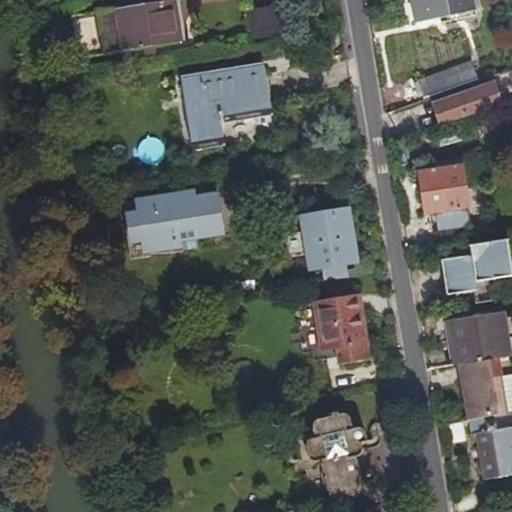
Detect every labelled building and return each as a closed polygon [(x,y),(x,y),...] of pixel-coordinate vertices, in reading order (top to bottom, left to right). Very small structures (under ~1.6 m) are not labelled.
[(472,0),(412,0),(417,23),(475,11),(472,0)] [(174,1),(73,17),(80,61),(180,44),(174,1)] [(291,34),(286,6),(248,12),(254,40),(291,34)] [(220,78),(218,70),(184,75),(197,147),(223,142),(218,115),(227,114),(228,119),(270,112),(262,70),(220,78)] [(417,84),(422,100),(434,96),(460,87),(455,71),(417,84)] [(511,103),(503,83),(491,88),(497,105),(498,108),(511,103)] [(497,105),(491,88),(438,106),(444,123),(497,105)] [(422,100),(392,111),(397,142),(445,126),(444,123),(438,106),(434,96),(422,100)] [(461,159),(462,167),(465,184),(483,181),(479,156),(461,159)] [(465,184),(462,167),(422,173),(427,212),(436,211),(438,229),(468,224),(465,207),(468,206),(465,184)] [(188,211),(186,198),(185,192),(133,200),(135,212),(139,238),(140,249),(177,246),(178,251),(193,248),(192,237),(191,231),(193,230),(195,222),(195,218),(191,211),(188,211)] [(194,197),(186,198),(188,211),(191,211),(195,218),(195,222),(193,230),(191,231),(192,237),(217,234),(212,195),(194,197)] [(178,252),(178,251),(177,246),(140,249),(139,238),(128,239),(125,213),(135,212),(133,200),(119,201),(126,258),(144,255),(144,253),(178,252)] [(339,262),(339,263),(351,262),(343,210),(299,217),(302,242),(324,240),(323,232),(340,229),(342,245),(341,246),(343,261),(339,262)] [(128,239),(139,238),(135,212),(125,213),(128,239)] [(317,266),(339,263),(339,262),(343,261),(341,246),(342,245),(340,229),(323,232),(324,240),(302,242),(303,250),(305,250),(307,266),(317,265),(317,266)] [(511,278),(511,242),(475,248),(477,256),(477,259),(502,255),(505,271),(480,274),(481,283),(493,281),(511,278)] [(306,267),(317,266),(317,265),(307,266),(305,250),(303,250),(306,267)] [(477,259),(477,256),(447,261),(452,296),(482,291),(481,283),(480,274),(505,271),(502,255),(477,259)] [(482,291),(484,303),(497,301),(493,281),(481,283),(482,291)] [(346,296),(305,302),(313,360),(325,358),(326,366),(358,362),(356,345),(353,346),(346,296)] [(459,366),(464,365),(500,360),(511,358),(511,347),(507,314),(453,321),(459,366)] [(464,365),(471,420),(506,414),(500,378),(503,378),(500,360),(464,365)] [(511,413),(506,414),(471,420),(473,435),(478,435),(486,480),(511,474),(511,413)] [(324,493),(331,492),(332,496),(330,496),(331,498),(334,500),(337,500),(360,494),(363,492),(365,486),(358,457),(361,456),(363,453),(364,449),(362,444),(370,442),(367,434),(365,431),(363,430),(361,430),(352,432),(349,419),(347,417),(345,416),(342,415),(319,421),(317,423),(314,430),(320,451),(316,452),(311,430),(309,428),(307,426),(304,425),(300,425),(298,427),(296,430),(296,436),(308,492),(309,494),(312,497),(314,498),(316,498),(325,496),(324,493)]
